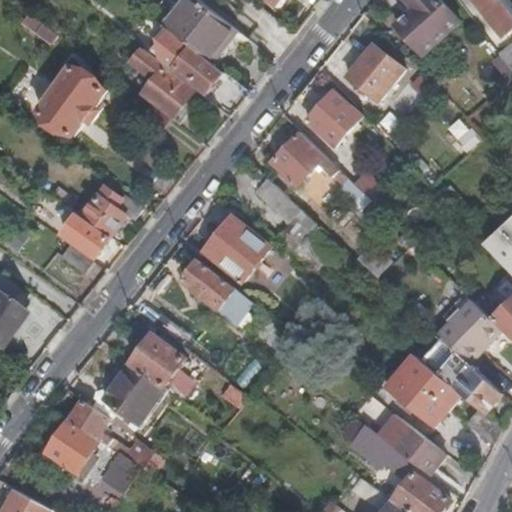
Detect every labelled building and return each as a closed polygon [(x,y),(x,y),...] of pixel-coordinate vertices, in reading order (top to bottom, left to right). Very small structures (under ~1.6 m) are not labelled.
[(246,34),(204,0),(193,0),(171,28),(172,29),(220,66),(246,34)] [(443,0),(398,0),(399,0),(409,10),(392,28),(425,60),(463,19),(443,0)] [(511,2),(510,0),(480,0),(509,37),(511,33),(511,2)] [(55,44),(63,34),(35,13),(29,23),(55,44)] [(151,46),(156,50),(172,29),(171,28),(167,25),(151,46)] [(211,93),(228,72),(220,66),(172,29),(156,50),(211,93)] [(409,70),(378,46),(353,77),(385,103),(409,70)] [(188,108),(200,92),(147,50),(138,62),(159,79),(146,97),(183,124),(193,112),(188,108)] [(109,90),(77,66),(42,111),(74,135),(109,90)] [(36,112),(54,86),(29,69),(11,94),(36,112)] [(353,134),(369,116),(340,93),(314,123),(342,148),(350,138),(345,132),(348,129),(353,134)] [(166,134),(174,122),(154,106),(145,118),(166,134)] [(350,138),(353,134),(348,129),(345,132),(350,138)] [(466,154),(482,142),(473,129),(457,141),(466,154)] [(345,172),(307,134),(277,164),(302,190),(324,168),(337,181),(340,178),(345,172)] [(345,172),(340,178),(348,187),(354,181),(345,172)] [(368,195),(381,208),(392,194),(373,174),(360,187),(368,195)] [(293,199),(274,180),(263,192),(282,210),(293,199)] [(354,181),(348,187),(343,192),(356,206),(368,195),(360,187),(354,181)] [(64,188),(59,196),(76,208),(81,200),(64,188)] [(89,218),(117,237),(131,217),(139,222),(148,211),(129,196),(126,200),(111,188),(89,218)] [(293,199),(282,210),(302,229),(314,218),(293,199)] [(101,259),(117,237),(89,218),(84,214),(68,235),(101,259)] [(277,250),(240,219),(213,254),(249,284),(277,250)] [(511,227),(489,248),(511,273),(511,227)] [(347,258),(319,232),(306,246),(334,272),(347,258)] [(91,274),(99,262),(77,247),(69,259),(91,274)] [(258,305),(205,261),(188,283),(241,326),(258,305)] [(0,348),(26,312),(0,293),(0,348)] [(443,340),(474,368),(505,332),(494,319),(475,300),(441,337),(443,340)] [(505,332),(511,338),(511,300),(494,319),(505,332)] [(286,327),(263,308),(254,319),(278,338),(286,327)] [(173,320),(164,332),(185,348),(194,337),(173,320)] [(286,353),(298,337),(286,327),(278,338),(274,342),(286,353)] [(160,337),(137,366),(170,392),(193,364),(160,337)] [(463,395),(481,410),(489,417),(504,396),(474,368),(443,340),(423,361),(463,395)] [(435,428),(463,395),(423,361),(416,356),(388,388),(435,428)] [(170,392),(137,366),(110,402),(142,428),(170,392)] [(241,418),(253,402),(220,376),(208,391),(241,418)] [(101,440),(106,433),(114,420),(99,410),(82,399),(69,418),(101,440)] [(107,400),(99,410),(114,420),(134,437),(142,428),(110,402),(107,400)] [(469,424),(495,448),(504,431),(489,417),(481,410),(469,424)] [(415,466),(428,476),(445,454),(395,414),(377,435),(397,451),(415,466)] [(69,418),(45,453),(80,477),(99,447),(103,441),(101,440),(69,418)] [(143,469),(157,478),(169,462),(138,439),(131,449),(106,433),(101,440),(103,441),(121,453),(143,469)] [(368,443),(390,461),(397,451),(377,435),(375,433),(368,443)] [(406,477),(415,466),(397,451),(390,461),(388,463),(406,477)] [(126,495),(143,469),(121,453),(102,481),(126,495)] [(393,504),(402,511),(443,511),(451,502),(416,473),(393,504)] [(55,511),(22,493),(11,511),(55,511)]
